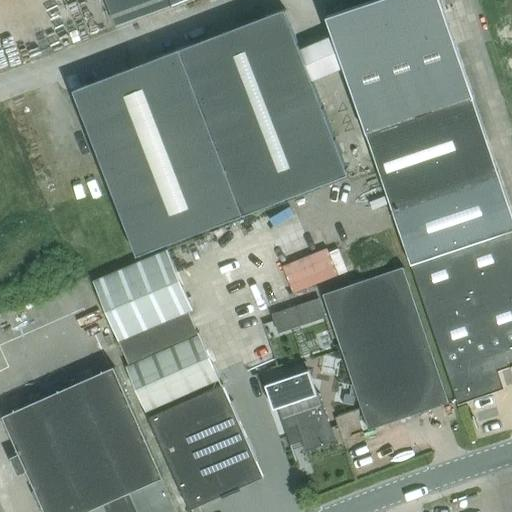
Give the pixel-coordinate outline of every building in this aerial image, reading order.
[(182,0),(106,0),(116,26),(182,0)] [(456,399),(458,404),(491,392),(482,367),(494,363),(496,366),(511,360),(511,215),(501,185),(440,0),(372,0),(327,15),(334,37),(301,50),(313,81),(344,68),(366,131),(378,167),(378,168),(390,207),(456,399)] [(138,254),(348,174),(313,81),(301,50),(285,8),(74,89),(138,254)] [(93,281),(118,341),(128,365),(125,366),(145,412),(219,379),(199,334),(196,335),(186,313),(192,310),(167,250),(93,281)] [(332,251),(290,268),(299,289),(341,271),(332,251)] [(368,429),(442,404),(448,402),(402,267),(323,294),(368,429)] [(301,326),(293,306),(270,315),(272,321),(278,336),(301,326)] [(114,368),(3,417),(44,511),(177,511),(159,470),(114,368)] [(302,373),(266,385),(274,409),(278,408),(283,424),(295,461),(296,461),(290,441),(300,438),(305,452),(336,441),(319,392),(311,370),(302,373)] [(263,477),(222,385),(159,411),(147,417),(159,443),(188,510),(263,477)]
